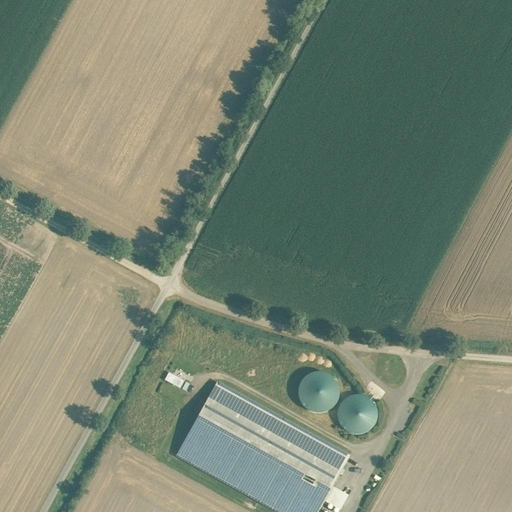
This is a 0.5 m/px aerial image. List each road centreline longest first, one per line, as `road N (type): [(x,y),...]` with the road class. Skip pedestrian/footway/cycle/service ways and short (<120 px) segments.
road 1 (track): [(326,0),(45,511)]
road 2 (track): [(169,290),(356,345),(511,358)]
road 3 (track): [(262,511),(171,454),(200,379),(218,373),(329,435)]
road 4 (track): [(169,290),(0,195)]
road 5 (track): [(356,345),(364,373),(394,410),(348,511)]
